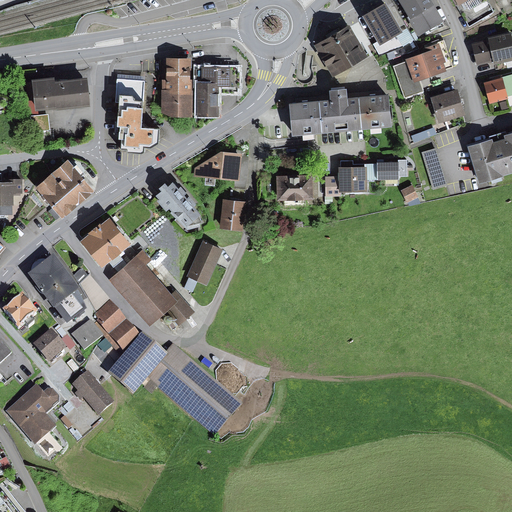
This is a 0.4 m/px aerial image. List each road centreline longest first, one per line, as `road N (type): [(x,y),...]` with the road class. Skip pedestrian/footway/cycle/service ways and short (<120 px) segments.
road 1 (tertiary): [(0,280),(38,243),(255,101)]
road 2 (primary): [(196,28),(0,60)]
